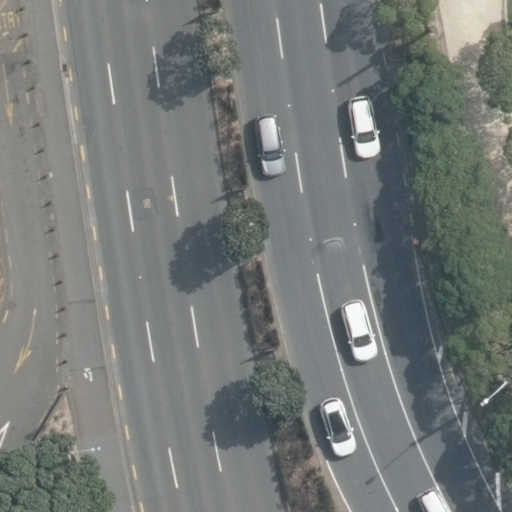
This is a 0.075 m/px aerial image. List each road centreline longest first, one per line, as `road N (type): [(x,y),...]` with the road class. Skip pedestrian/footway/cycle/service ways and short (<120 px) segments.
road 1 (primary): [(305,0),(335,225),(381,405),(431,511)]
road 2 (primary): [(224,511),(166,231),(131,0)]
